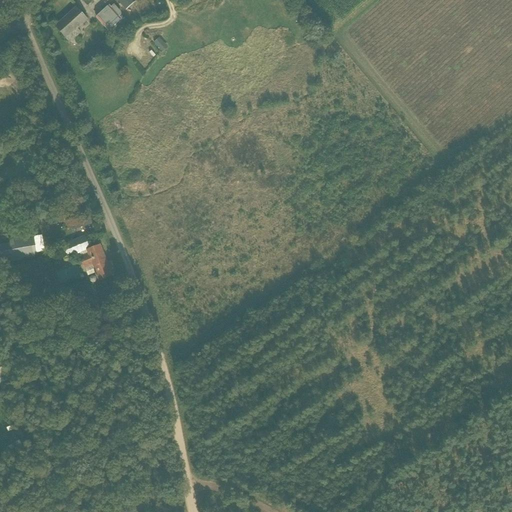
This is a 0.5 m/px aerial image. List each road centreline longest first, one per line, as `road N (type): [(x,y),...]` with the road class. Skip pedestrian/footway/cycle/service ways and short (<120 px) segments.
road 1 (unclassified): [(155,338),(29,20)]
road 2 (track): [(189,483),(155,338)]
